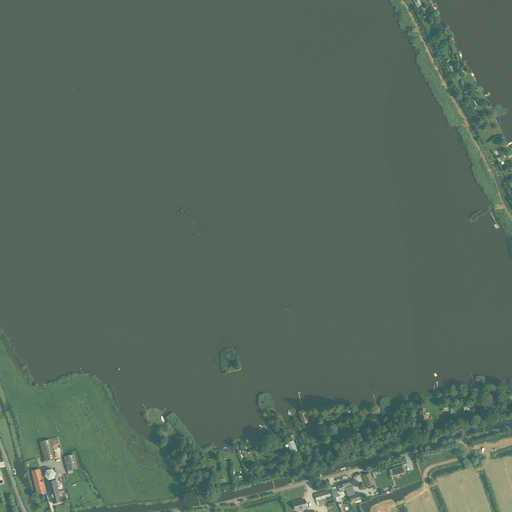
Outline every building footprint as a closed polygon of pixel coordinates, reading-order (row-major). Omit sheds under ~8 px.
[(412,0),(417,9),(420,7),(417,1),(418,0),(417,0),(412,0)] [(299,413),(302,423),(307,422),(304,411),(299,413)] [(166,439),(170,436),(166,430),(161,433),(166,439)] [(45,461),(55,459),(49,439),(40,442),(45,461)] [(287,443),(291,454),(297,452),(293,441),(287,443)] [(74,454),(64,457),(68,471),(69,474),(73,473),(73,470),(77,469),(74,454)] [(403,466),(390,470),(391,476),(405,472),(403,466)] [(37,494),(46,492),(40,469),(32,472),(37,494)] [(49,481),(54,479),(56,473),(52,469),(46,471),(45,477),(49,481)] [(370,473),(363,476),(368,487),(374,484),(370,473)] [(56,480),(47,482),(51,496),(51,498),(53,504),(61,502),(59,494),(65,493),(64,490),(59,491),(56,482),(58,482),(58,480),(56,480)] [(348,480),(342,482),(345,490),(348,496),(353,495),(351,489),(350,487),(352,486),(350,481),(348,482),(348,480)] [(340,493),(345,490),(342,482),(337,484),(340,493)] [(329,490),(314,495),(316,502),(331,497),(329,490)] [(351,503),(360,500),(358,493),(349,497),(351,503)] [(304,499),(293,503),(295,511),(307,508),(304,499)]
